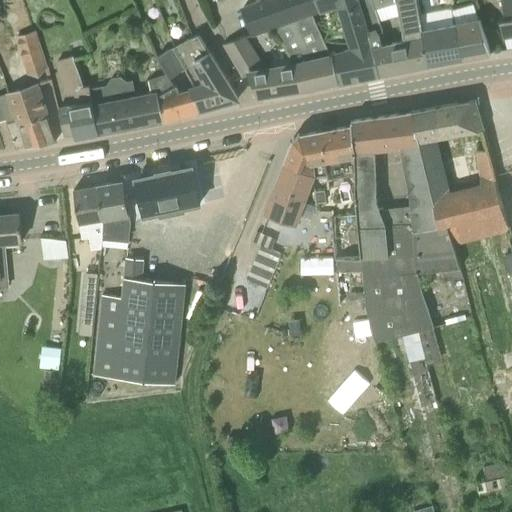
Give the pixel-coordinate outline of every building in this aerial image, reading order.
[(259,0),(244,6),(255,33),(275,25),(279,32),(315,19),(313,14),(321,11),(321,12),(323,12),(318,0),(259,0)] [(380,73),(358,0),(318,0),(321,8),(323,12),(338,7),(350,47),(331,53),(330,53),(342,80),(380,73)] [(358,0),(380,73),(429,64),(420,18),(417,0),(358,0)] [(511,0),(502,0),(505,16),(500,16),(504,35),(511,33),(511,0)] [(420,18),(429,64),(464,58),(457,23),(453,12),(420,18)] [(331,53),(315,19),(279,32),(292,62),(330,53),(331,53)] [(480,19),(457,23),(464,58),(491,53),(480,19)] [(39,75),(48,66),(36,31),(16,37),(27,72),(39,75)] [(198,34),(172,47),(184,68),(196,90),(207,107),(238,98),(198,34)] [(258,95),(305,88),(292,62),(264,66),(245,35),(223,43),(242,76),(248,73),(258,95)] [(169,77),(184,68),(172,47),(157,54),(167,73),(169,77)] [(342,80),(330,53),(292,62),(305,88),(342,80)] [(99,132),(96,119),(95,117),(93,105),(89,88),(88,85),(82,87),(72,56),(60,59),(69,90),(76,89),(79,104),(59,108),(64,136),(75,134),(75,137),(99,132)] [(173,85),(169,77),(167,73),(148,79),(151,90),(135,94),(132,79),(127,80),(120,75),(110,77),(106,85),(89,88),(93,105),(95,117),(96,119),(99,132),(164,119),(160,96),(173,85)] [(20,126),(48,116),(37,84),(9,93),(20,126)] [(207,107),(196,90),(180,96),(175,84),(173,85),(160,96),(164,119),(207,107)] [(56,141),(48,116),(20,126),(9,93),(0,95),(0,121),(7,119),(9,123),(8,123),(16,148),(27,146),(56,141)] [(507,227),(501,198),(500,198),(492,162),(488,147),(478,150),(482,186),(450,195),(440,155),(460,151),(456,132),(483,128),(475,97),(461,100),(419,108),(424,143),(436,222),(436,225),(447,221),(453,241),(507,227)] [(375,149),(401,146),(410,205),(413,223),(436,222),(424,143),(419,108),(351,120),(351,124),(353,152),(354,169),(356,209),(356,214),(356,225),(385,225),(379,208),(376,200),(375,149)] [(313,175),(317,175),(354,169),(353,152),(351,124),(297,134),(294,137),(284,164),(294,167),(313,175)] [(311,180),(313,175),(294,167),(284,164),(265,213),(296,224),(306,197),(311,180)] [(201,201),(193,167),(170,172),(169,170),(169,171),(159,173),(159,174),(135,179),(143,214),(162,209),(163,212),(182,207),(181,205),(201,201)] [(98,184),(103,218),(103,234),(103,238),(129,241),(131,222),(124,180),(98,184)] [(82,237),(90,237),(92,249),(102,248),(103,238),(103,234),(103,218),(98,184),(74,188),(82,237)] [(326,201),(325,190),(316,191),(317,202),(326,201)] [(356,225),(358,250),(364,295),(369,319),(375,341),(434,326),(416,273),(460,267),(453,241),(447,221),(436,225),(436,222),(413,223),(410,205),(379,208),(385,225),(356,225)] [(0,286),(1,286),(0,279),(0,240),(22,239),(20,213),(0,214),(0,286)] [(268,286),(282,253),(271,249),(275,238),(258,230),(253,241),(262,245),(248,278),(268,286)] [(45,236),(46,257),(71,255),(70,235),(45,236)] [(145,258),(128,256),(122,296),(103,294),(94,375),(176,384),(180,345),(195,347),(220,286),(187,283),(142,276),(145,258)] [(449,277),(449,279),(463,277),(461,267),(442,270),(443,277),(449,277)] [(94,318),(98,273),(85,271),(81,317),(94,318)] [(59,347),(40,346),(38,367),(57,368),(59,347)] [(509,476),(506,459),(483,464),(486,481),(509,476)] [(511,492),(511,489),(509,476),(486,481),(477,482),(481,499),(511,492)]
